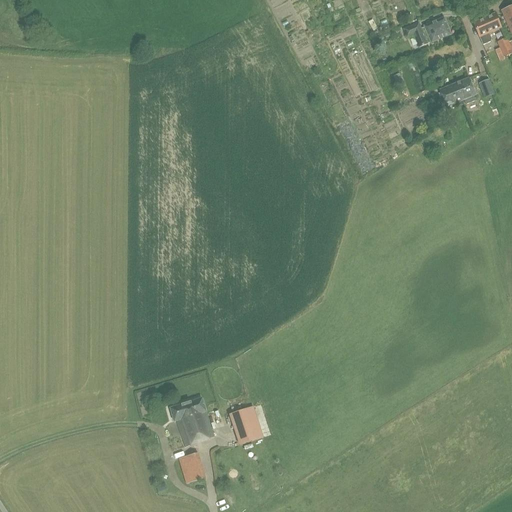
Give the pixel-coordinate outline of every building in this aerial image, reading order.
[(511,34),(511,6),(502,11),(511,34)] [(342,27),(354,22),(351,15),(339,19),(342,27)] [(492,39),(489,33),(495,30),(495,32),(502,29),(496,15),(489,18),(489,17),(474,23),(480,37),(484,45),(491,42),(492,39)] [(414,35),(419,48),(451,35),(444,19),(426,27),(426,28),(422,29),(419,23),(404,30),(407,38),(414,35)] [(354,53),(365,47),(360,37),(349,42),(354,53)] [(498,43),(500,48),(495,50),(499,61),(505,59),(504,58),(511,54),(511,48),(507,39),(498,43)] [(423,77),(428,90),(438,86),(433,73),(423,77)] [(399,74),(393,76),(396,84),(402,81),(399,74)] [(462,102),(464,101),(466,105),(476,101),(474,97),(476,96),(469,79),(455,85),(462,102)] [(479,84),(484,99),(495,95),(489,80),(479,84)] [(447,108),(462,102),(455,85),(440,91),(447,108)] [(170,409),(175,422),(177,422),(186,448),(215,438),(206,412),(206,411),(202,398),(170,409)] [(253,408),(230,416),(241,446),(264,438),(253,408)] [(220,416),(223,430),(229,428),(225,414),(220,416)] [(179,460),(186,485),(206,479),(199,454),(179,460)] [(156,486),(158,494),(167,491),(164,483),(156,486)]
